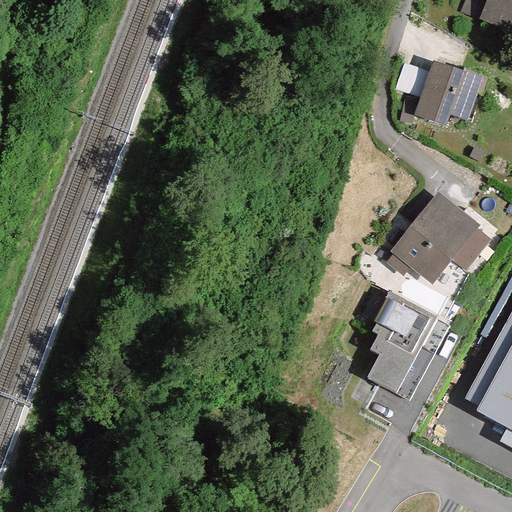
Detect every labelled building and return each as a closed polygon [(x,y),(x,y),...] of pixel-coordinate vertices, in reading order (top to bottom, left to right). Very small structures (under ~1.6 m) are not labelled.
[(511,0),(469,0),(464,13),(511,33),(511,0)] [(442,59),(422,121),(475,138),(495,77),(442,59)] [(444,196),(390,258),(433,295),(461,263),(479,278),(504,248),(444,196)] [(422,373),(446,326),(391,299),(368,347),(422,373)] [(511,346),(476,411),(511,430),(511,346)]
